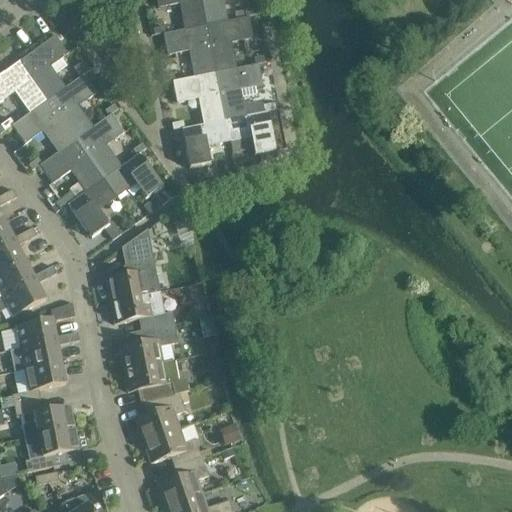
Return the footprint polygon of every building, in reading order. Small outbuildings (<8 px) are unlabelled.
[(155,0),(158,9),(178,5),(184,31),(205,27),(199,0),(155,0)] [(199,0),(205,27),(225,23),(219,0),(199,0)] [(256,16),(255,9),(244,12),(245,18),(256,16)] [(225,23),(205,27),(214,74),(234,70),(228,42),(242,39),(244,41),(252,40),(248,18),(225,23)] [(190,50),(195,78),(214,74),(205,27),(184,31),(163,35),(167,57),(175,55),(177,53),(190,50)] [(164,28),(153,30),(154,36),(165,34),(164,28)] [(55,37),(19,62),(47,102),(63,90),(53,76),(66,66),(61,60),(68,55),(55,37)] [(264,57),(253,59),(255,66),(266,64),(264,57)] [(31,114),(47,102),(19,62),(0,75),(0,103),(3,101),(4,98),(15,91),(31,114)] [(83,62),(73,69),(80,78),(83,76),(89,71),(83,62)] [(257,66),(234,70),(214,74),(224,122),(243,118),(239,99),(256,96),(254,89),(262,87),(257,66)] [(199,97),(205,126),(224,122),(214,74),(195,78),(172,83),(176,104),(184,103),(186,100),(199,97)] [(174,82),(173,75),(162,77),(163,84),(174,82)] [(47,102),(75,141),(91,130),(75,107),(86,99),(89,99),(96,95),(83,76),(80,78),(63,90),(47,102)] [(75,141),(47,102),(31,114),(14,126),(13,125),(11,127),(24,146),(31,141),(31,137),(42,129),(59,152),(75,141)] [(274,104),(263,107),(264,113),(275,111),(274,104)] [(114,105),(104,112),(108,117),(111,116),(117,111),(114,105)] [(265,155),(266,162),(276,158),(274,149),(267,113),(243,118),(224,122),(228,141),(253,136),(255,146),(252,150),(254,157),(253,157),(253,158),(265,155)] [(75,141),(103,181),(119,169),(103,146),(114,139),(117,139),(124,134),(111,116),(108,117),(108,118),(91,130),(75,141)] [(10,120),(0,127),(4,132),(11,127),(13,125),(10,120)] [(205,126),(181,130),(189,166),(188,166),(189,170),(204,167),(210,166),(210,165),(208,159),(205,156),(202,146),(228,141),(224,122),(205,126)] [(184,129),(182,123),(171,125),(173,131),(184,129)] [(42,165),(39,167),(44,174),(52,185),(70,172),(85,193),(87,192),(103,181),(75,141),(59,152),(42,165)] [(142,144),(132,151),(136,157),(139,155),(145,150),(142,144)] [(136,157),(119,169),(103,181),(114,197),(135,182),(141,190),(140,195),(145,201),(162,189),(139,155),(136,157)] [(38,159),(28,166),(32,171),(36,169),(39,167),(42,165),(38,159)] [(114,197),(103,181),(87,192),(85,193),(74,201),(70,204),(67,206),(91,240),(104,230),(112,242),(121,236),(112,224),(109,227),(104,221),(100,220),(94,212),(114,197)] [(0,207),(16,199),(12,191),(0,197),(0,207)] [(59,201),(51,207),(56,214),(67,206),(70,204),(74,201),(69,194),(59,201)] [(143,207),(149,215),(158,209),(152,201),(143,207)] [(186,209),(169,217),(177,235),(194,228),(186,209)] [(0,226),(0,250),(14,243),(16,247),(36,237),(32,229),(12,240),(4,225),(0,226)] [(105,282),(109,304),(158,294),(145,232),(121,249),(122,250),(128,277),(105,282)] [(0,275),(24,263),(16,247),(14,243),(0,250),(0,275)] [(0,275),(0,299),(34,282),(36,286),(56,275),(52,268),(32,278),(24,263),(0,275)] [(45,302),(36,286),(34,282),(0,299),(0,312),(7,309),(12,319),(45,302)] [(158,294),(109,304),(113,326),(144,320),(146,331),(174,326),(171,314),(162,316),(158,294)] [(211,319),(201,321),(204,337),(215,335),(211,319)] [(79,343),(77,334),(55,339),(51,321),(15,328),(20,350),(9,352),(56,343),(57,347),(79,343)] [(162,364),(158,347),(177,343),(174,326),(146,331),(133,334),(135,346),(118,350),(123,372),(162,364)] [(24,371),(60,364),(57,347),(56,343),(9,352),(13,373),(24,371)] [(144,391),(147,404),(151,403),(172,397),(179,396),(188,393),(184,380),(178,382),(174,362),(162,364),(123,372),(127,394),(144,391)] [(23,394),(11,397),(14,408),(40,402),(38,391),(65,386),(60,364),(24,371),(27,385),(25,386),(22,390),(23,394)] [(172,397),(151,403),(154,413),(135,420),(142,443),(179,430),(174,417),(185,413),(179,396),(172,397)] [(20,418),(25,440),(74,430),(69,408),(42,413),(40,402),(14,408),(16,419),(20,418)] [(234,425),(219,430),(225,446),(240,440),(234,425)] [(74,430),(25,440),(28,459),(29,462),(25,463),(27,474),(53,468),(51,457),(77,452),(78,452),(74,430)] [(170,458),(173,468),(201,459),(194,441),(183,444),(179,430),(142,443),(150,465),(170,458)] [(231,449),(221,452),(223,461),(234,457),(231,449)] [(207,478),(201,459),(173,468),(177,479),(157,486),(165,508),(201,496),(196,482),(207,478)] [(57,474),(46,476),(47,485),(58,482),(57,474)] [(36,487),(47,485),(46,476),(35,478),(36,487)] [(60,505),(64,511),(105,511),(99,492),(60,505)] [(231,511),(228,502),(206,510),(201,496),(165,508),(166,511),(231,511)]
